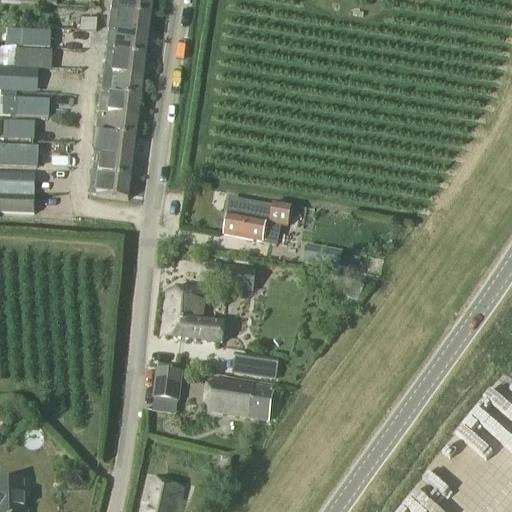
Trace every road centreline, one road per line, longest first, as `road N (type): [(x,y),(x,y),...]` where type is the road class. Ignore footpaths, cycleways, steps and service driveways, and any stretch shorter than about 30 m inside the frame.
road 1 (unclassified): [(114,511),(173,0)]
road 2 (tertiary): [(348,511),(511,271)]
